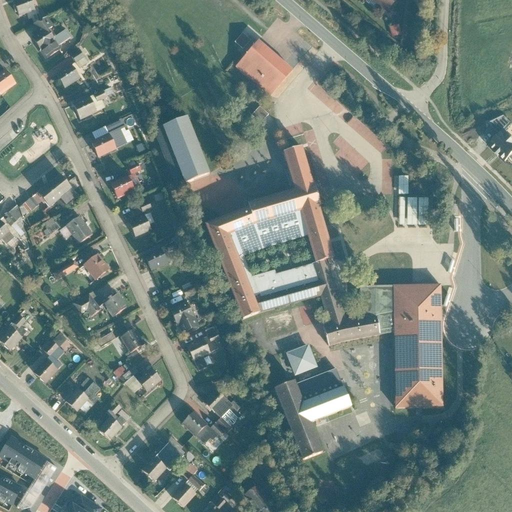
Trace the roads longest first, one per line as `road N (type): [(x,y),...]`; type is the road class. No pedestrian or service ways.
road 1 (residential): [(104,475),(177,402),(182,382),(45,93)]
road 2 (tertiary): [(407,104),(281,0)]
road 3 (tertiary): [(511,206),(407,104)]
